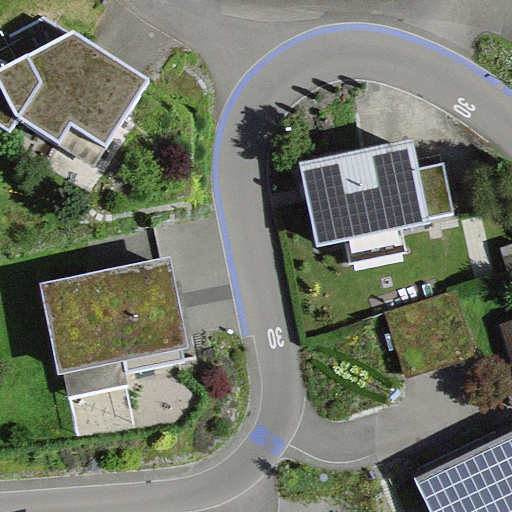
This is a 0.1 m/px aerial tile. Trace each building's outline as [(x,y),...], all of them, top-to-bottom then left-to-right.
[(161,99),(49,26),(0,101),(0,137),(95,199),(161,99)] [(392,146),(281,166),(297,249),(443,221),(432,159),(396,166),(392,146)] [(166,263),(49,290),(71,388),(189,361),(166,263)] [(457,302),(387,322),(406,389),(476,369),(457,302)] [(511,511),(511,441),(414,490),(425,511),(511,511)]
